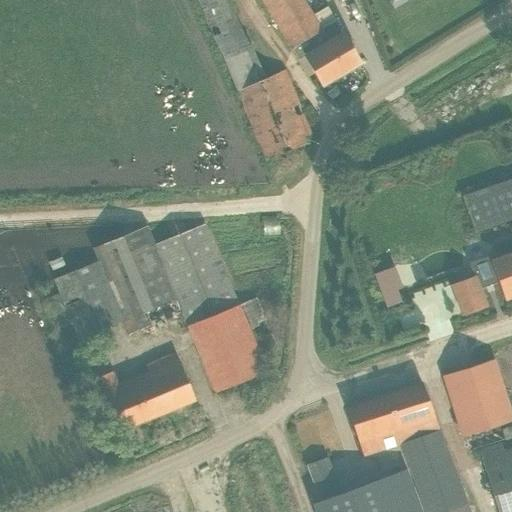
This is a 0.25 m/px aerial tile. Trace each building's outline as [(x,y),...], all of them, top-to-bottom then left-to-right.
[(194,0),(264,160),(306,144),(305,139),(309,138),(283,72),(263,79),(250,45),(248,46),(227,0),(194,0)] [(318,39),(323,36),(302,0),(260,0),(306,77),(313,73),(321,87),(339,76),(318,39)] [(358,65),(336,28),(323,36),(318,39),(339,76),(358,65)] [(249,154),(239,157),(247,177),(256,174),(249,154)] [(511,179),(461,198),(473,232),(511,218),(511,179)] [(179,315),(183,324),(236,303),(204,225),(153,245),(145,228),(91,250),(95,262),(52,281),(56,293),(38,301),(52,334),(70,326),(81,354),(105,344),(100,331),(119,323),(126,337),(179,315)] [(511,251),(492,258),(489,255),(467,263),(472,277),(448,285),(460,317),(487,308),(480,288),(496,282),(503,301),(511,297),(511,251)] [(275,350),(253,299),(187,326),(214,393),(264,372),(257,357),(275,350)] [(116,433),(194,401),(174,353),(144,366),(146,373),(117,386),(111,373),(94,380),(116,433)] [(470,451),(511,437),(511,421),(511,418),(493,361),(440,378),(459,438),(465,437),(470,451)] [(422,511),(468,511),(438,430),(435,431),(421,383),(344,407),(362,456),(398,444),(422,511)] [(496,511),(511,511),(511,448),(503,451),(500,444),(478,452),(496,511)] [(311,511),(420,511),(405,470),(338,495),(325,458),(305,466),(318,502),(309,505),(311,511)]
